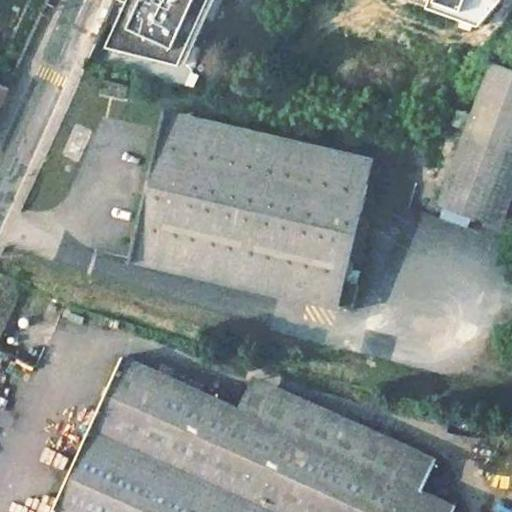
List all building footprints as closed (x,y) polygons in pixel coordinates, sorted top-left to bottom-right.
[(158,0),(154,9),(179,20),(180,16),(208,28),(220,1),(219,0),(158,0)] [(100,58),(113,31),(95,23),(82,50),(100,58)] [(129,75),(104,69),(100,83),(126,90),(129,75)] [(511,147),(511,84),(479,73),(426,207),(480,230),(511,147)] [(0,105),(11,82),(0,77),(0,105)] [(366,156),(162,105),(123,251),(341,307),(346,282),(334,278),(366,156)] [(478,277),(413,260),(403,292),(467,305),(478,277)] [(511,284),(478,277),(467,305),(504,314),(511,284)] [(120,330),(41,511),(442,511),(458,477),(120,330)] [(433,434),(252,355),(240,382),(421,461),(433,434)]
